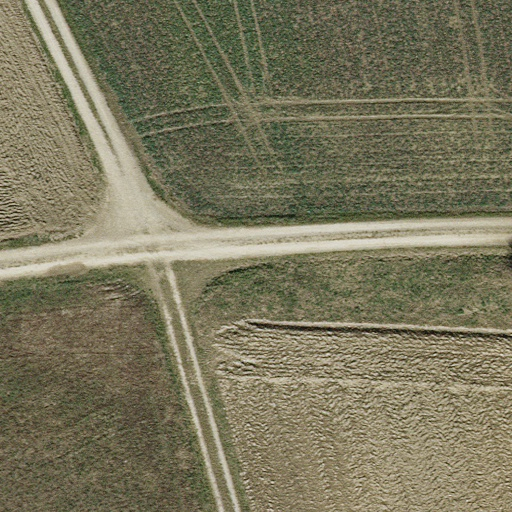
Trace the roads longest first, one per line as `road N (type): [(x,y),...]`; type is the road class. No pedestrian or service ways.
road 1 (track): [(231,511),(158,244),(38,0)]
road 2 (track): [(511,232),(158,244),(0,266)]
